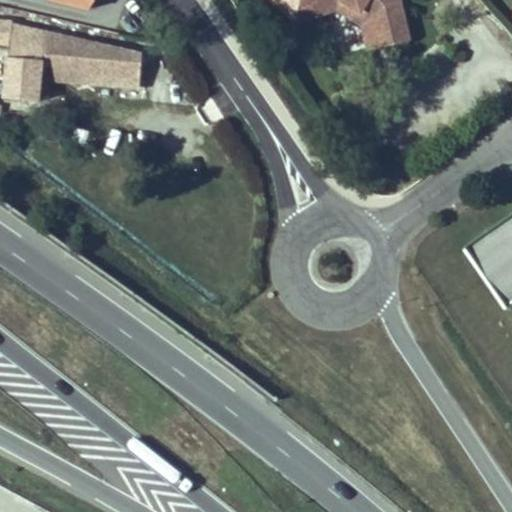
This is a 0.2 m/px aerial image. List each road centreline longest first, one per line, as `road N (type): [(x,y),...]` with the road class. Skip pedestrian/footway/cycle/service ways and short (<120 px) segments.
road 1 (trunk): [(365,511),(0,234)]
road 2 (trunk): [(0,345),(199,511)]
road 3 (secondary): [(183,0),(272,130),(314,218)]
road 4 (trunk): [(511,489),(394,304),(377,290)]
road 5 (secondary): [(314,218),(287,257),(294,288),(335,311),(377,290)]
road 6 (residential): [(511,143),(376,234)]
road 7 (trunk): [(0,438),(128,511)]
